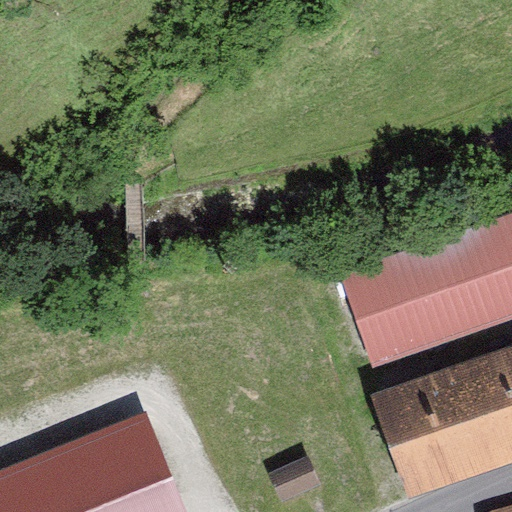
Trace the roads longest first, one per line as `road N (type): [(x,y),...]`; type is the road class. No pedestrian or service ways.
road 1 (track): [(500,0),(177,146),(133,182)]
road 2 (track): [(341,380),(186,361),(161,340),(135,272),(133,182)]
